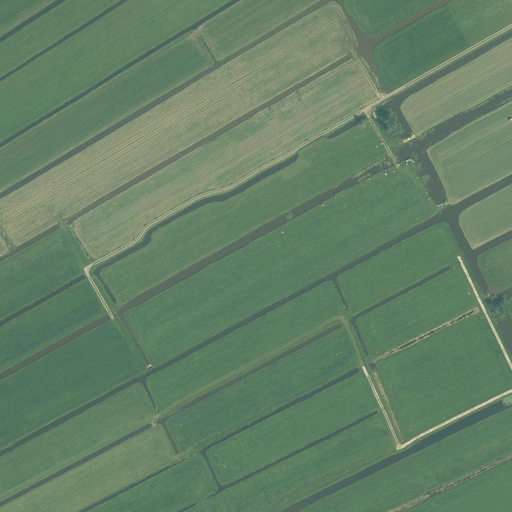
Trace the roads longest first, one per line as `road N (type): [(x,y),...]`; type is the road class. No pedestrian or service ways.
road 1 (track): [(364,109),(189,201),(85,268),(111,317)]
road 2 (track): [(511,25),(380,99),(351,49)]
